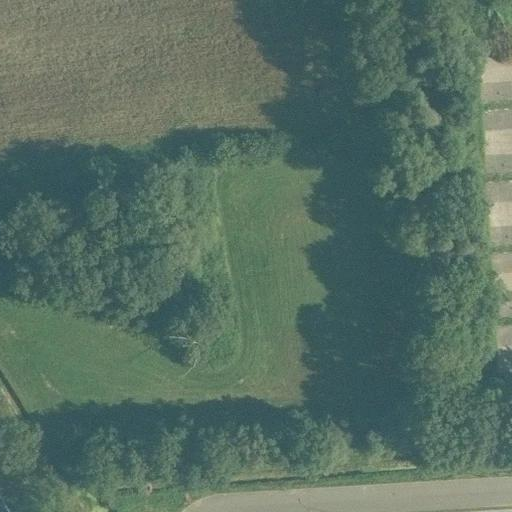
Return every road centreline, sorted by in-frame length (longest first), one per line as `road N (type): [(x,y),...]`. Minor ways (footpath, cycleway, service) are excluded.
road 1 (track): [(0,351),(76,466),(511,432)]
road 2 (track): [(464,434),(452,179),(424,0)]
road 3 (unclassified): [(206,511),(511,494)]
